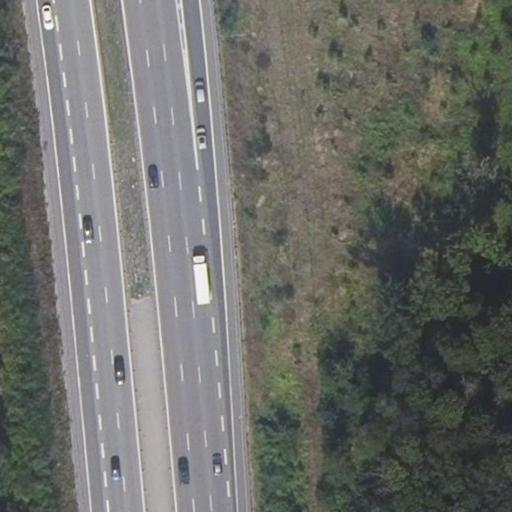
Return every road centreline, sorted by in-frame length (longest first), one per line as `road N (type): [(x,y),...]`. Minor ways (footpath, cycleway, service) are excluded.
road 1 (trunk): [(63,0),(121,511)]
road 2 (trunk): [(204,511),(174,181)]
road 3 (trunk): [(174,181),(196,118),(186,0)]
road 4 (trunk): [(174,181),(143,0)]
